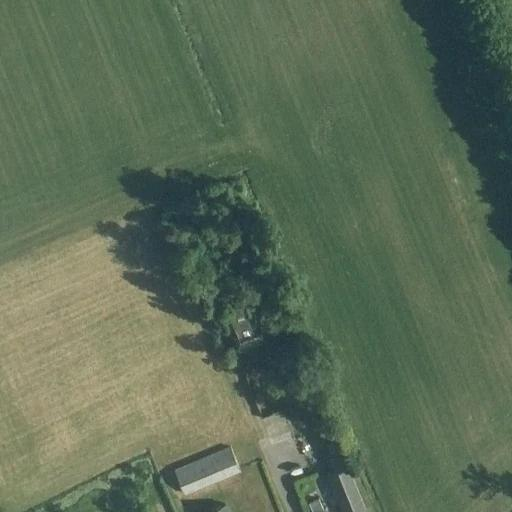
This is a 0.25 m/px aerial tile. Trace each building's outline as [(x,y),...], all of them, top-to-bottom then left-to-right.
[(230,188),(234,200),(250,196),(246,184),(230,188)] [(237,348),(264,338),(257,318),(250,298),(247,299),(243,288),(222,296),(226,307),(222,309),(230,329),(229,329),(237,348)] [(286,375),(291,390),(301,387),(296,372),(286,375)] [(185,495),(241,472),(229,447),(175,469),(185,495)] [(333,472),(327,474),(341,511),(363,511),(366,511),(347,466),(341,453),(328,458),(333,472)]
